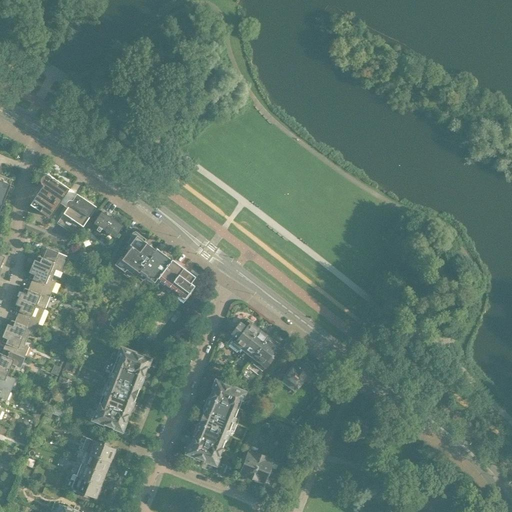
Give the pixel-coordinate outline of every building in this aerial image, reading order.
[(0,209),(12,180),(0,174),(0,209)] [(50,218),(67,192),(69,189),(50,176),(49,175),(48,175),(47,175),(46,175),(44,175),(43,176),(42,176),(42,177),(41,178),(41,179),(40,179),(40,180),(40,181),(40,182),(41,182),(41,183),(41,184),(42,185),(43,186),(30,205),(50,218)] [(83,226),(96,207),(77,194),(72,201),(71,200),(70,200),(69,200),(68,201),(67,202),(67,203),(67,204),(67,205),(68,206),(64,213),(83,226)] [(123,225),(101,211),(93,223),(104,230),(107,226),(118,234),(123,225)] [(135,276),(137,274),(155,249),(152,246),(152,245),(151,244),(150,245),(147,243),(147,242),(146,242),(146,238),(136,231),(132,232),(131,236),(125,245),(127,246),(126,248),(128,250),(123,257),(121,255),(114,263),(125,271),(126,269),(135,276)] [(60,271),(65,261),(64,260),(66,256),(47,248),(46,253),(43,258),(38,256),(36,260),(34,260),(32,266),(53,275),(56,269),(60,271)] [(161,280),(174,261),(172,259),(172,258),(171,259),(156,248),(155,249),(137,274),(143,279),(145,276),(154,283),(158,278),(161,280)] [(69,258),(77,261),(79,256),(71,253),(69,258)] [(177,293),(143,339),(151,344),(185,298),(181,295),(185,298),(194,285),(191,283),(195,277),(174,261),(161,280),(179,293),(178,293),(177,293)] [(51,281),(53,275),(32,266),(29,272),(31,273),(29,278),(34,280),(32,285),(51,293),(56,283),(51,281)] [(45,309),(51,293),(32,285),(30,290),(24,288),(23,293),(21,292),(18,298),(45,309)] [(38,325),(45,309),(18,298),(15,304),(17,305),(15,310),(21,312),(19,317),(38,325)] [(33,336),(38,325),(19,317),(16,322),(11,320),(9,325),(7,324),(5,330),(27,339),(29,334),(33,336)] [(103,324),(103,323),(104,322),(101,321),(96,327),(106,331),(106,330),(105,329),(104,328),(104,327),(104,326),(104,325),(103,324)] [(243,349),(258,330),(258,329),(250,323),(246,327),(240,322),(239,323),(235,323),(232,326),(235,328),(232,332),(238,338),(235,341),(234,340),(230,345),(238,350),(240,350),(241,348),(243,349)] [(250,359),(252,357),(267,338),(268,337),(258,329),(258,330),(243,349),(241,352),(250,359)] [(24,345),(27,339),(5,330),(2,337),(4,337),(2,342),(7,344),(5,350),(24,358),(29,347),(24,345)] [(276,353),(273,351),(278,345),(268,337),(267,338),(252,357),(255,359),(252,363),(260,369),(262,370),(276,353)] [(151,362),(150,358),(121,347),(114,363),(144,375),(147,366),(150,365),(151,362)] [(20,368),(24,358),(5,350),(3,354),(0,353),(0,366),(13,372),(16,366),(20,368)] [(144,375),(114,363),(107,360),(105,363),(113,366),(109,376),(139,388),(141,383),(143,381),(144,378),(144,375)] [(313,375),(309,372),(311,370),(309,368),(310,366),(305,362),(303,364),(297,360),(284,376),(298,387),(304,379),(308,381),(313,375)] [(11,377),(13,372),(0,366),(0,385),(11,390),(15,379),(11,377)] [(265,376),(260,373),(253,382),(257,386),(265,376)] [(134,401),(139,388),(109,376),(105,389),(134,401)] [(266,392),(274,382),(267,376),(258,386),(266,392)] [(237,408),(244,391),(215,380),(213,382),(212,385),(212,388),(209,397),(237,408)] [(320,381),(315,388),(318,391),(323,384),(320,381)] [(7,400),(11,390),(0,385),(0,402),(2,398),(7,400)] [(132,405),(134,401),(105,389),(99,402),(129,413),(131,412),(132,408),(132,405)] [(232,421),(237,408),(209,397),(206,399),(205,402),(205,405),(204,409),(203,410),(232,421)] [(126,421),(128,414),(129,413),(99,402),(97,401),(94,409),(96,410),(94,411),(93,416),(93,419),(92,423),(103,427),(104,425),(113,429),(114,427),(122,430),(125,428),(126,424),(126,421)] [(63,418),(66,410),(52,405),(49,412),(63,418)] [(227,434),(232,421),(203,410),(198,422),(227,434)] [(222,447),(227,434),(198,422),(197,427),(194,429),(193,433),(193,436),(222,447)] [(219,455),(222,447),(193,436),(190,444),(188,445),(186,449),(186,453),(195,456),(194,458),(203,461),(204,459),(215,464),(218,462),(220,458),(219,455)] [(114,451),(115,449),(106,445),(107,442),(96,438),(95,441),(90,439),(85,451),(110,461),(111,458),(113,458),(115,451),(114,451)] [(252,478),(260,455),(261,453),(249,448),(247,455),(244,454),(240,465),(243,466),(240,473),(242,474),(242,475),(248,478),(249,477),(252,478)] [(107,466),(109,461),(110,461),(85,451),(81,463),(105,472),(105,471),(106,472),(108,466),(107,466)] [(276,472),(279,464),(273,461),(271,465),(271,464),(273,460),(271,459),(272,457),(266,454),(265,457),(260,455),(252,478),(255,479),(254,480),(261,483),(262,482),(264,482),(267,475),(269,476),(272,470),(276,472)] [(104,474),(105,472),(81,463),(76,475),(100,484),(102,479),(103,480),(105,474),(104,474)] [(8,474),(5,481),(8,482),(6,488),(9,489),(14,477),(8,474)] [(99,488),(100,484),(76,475),(71,487),(76,489),(75,492),(84,496),(85,493),(96,497),(96,494),(98,495),(100,488),(99,488)] [(56,498),(58,493),(47,488),(45,494),(56,498)]
